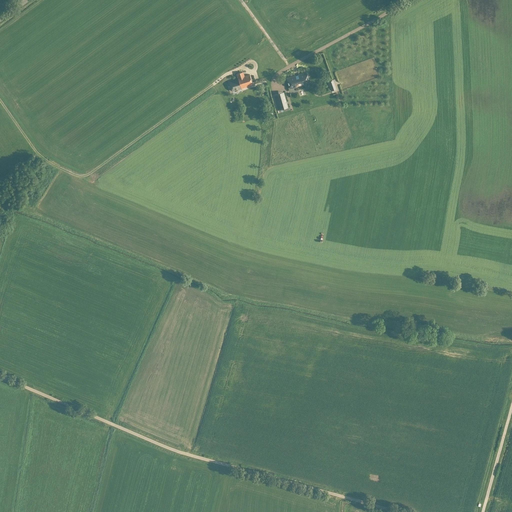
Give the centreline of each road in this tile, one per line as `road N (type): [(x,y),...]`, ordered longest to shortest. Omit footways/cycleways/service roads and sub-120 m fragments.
road 1 (unclassified): [(0,375),(215,460),(406,511)]
road 2 (track): [(407,0),(285,69)]
